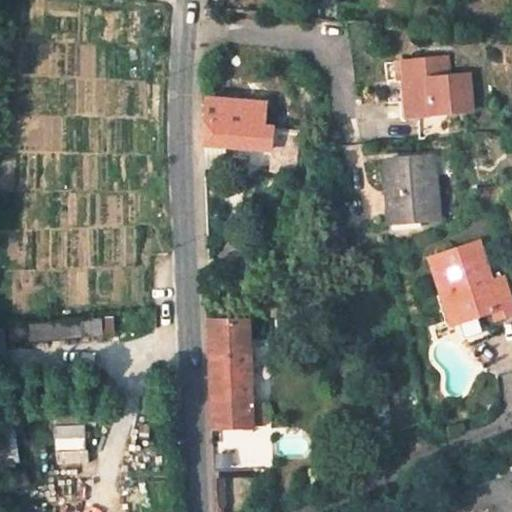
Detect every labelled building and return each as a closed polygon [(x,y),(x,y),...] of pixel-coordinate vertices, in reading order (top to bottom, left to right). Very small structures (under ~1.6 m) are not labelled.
[(404,119),(473,112),(470,75),(448,78),(446,58),(399,63),(403,104),(404,119)] [(399,63),(383,64),(387,106),(403,104),(399,63)] [(264,104),(265,88),(207,83),(206,98),(264,104)] [(269,149),(273,149),(275,128),(262,127),(263,115),(264,104),(206,98),(202,146),(269,149)] [(294,173),(299,119),(263,115),(262,127),(275,128),(273,149),(269,149),(268,169),(294,173)] [(420,218),(437,217),(433,157),(382,161),(385,195),(394,194),(396,224),(420,223),(420,218)] [(385,195),(387,225),(396,224),(394,194),(385,195)] [(511,311),(501,278),(490,281),(478,243),(428,259),(440,296),(448,294),(457,324),(492,312),(494,321),(511,314),(511,311)] [(440,296),(450,326),(457,324),(448,294),(440,296)] [(211,430),(252,428),(251,405),(249,320),(208,320),(210,389),(211,430)] [(0,380),(9,380),(4,329),(0,329),(0,380)] [(271,427),(273,427),(273,404),(251,405),(252,428),(271,427)] [(272,469),(271,427),(252,428),(211,430),(211,472),(272,469)] [(0,484),(25,482),(23,469),(0,471),(0,484)]
